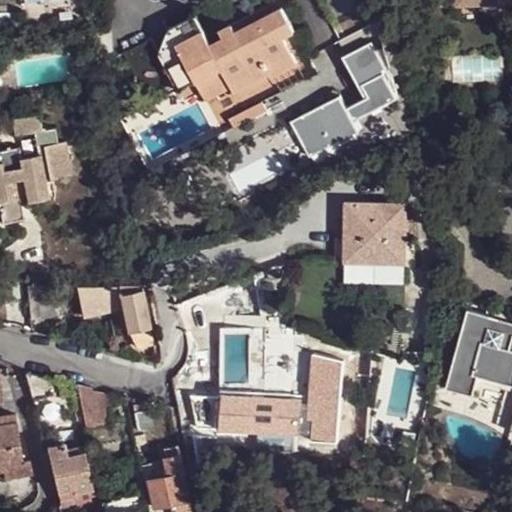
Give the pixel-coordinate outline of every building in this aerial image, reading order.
[(222,80),(226,85),(262,64),(267,67),(291,55),(277,28),(288,21),(276,0),(264,0),(229,20),(224,14),(211,19),(215,27),(201,34),(186,4),(159,17),(168,33),(187,74),(213,60),(222,80)] [(0,19),(0,30),(22,29),(21,20),(15,20),(14,19),(0,19)] [(187,74),(168,33),(150,42),(171,80),(187,74)] [(85,42),(83,34),(72,35),(73,43),(85,42)] [(389,96),(369,36),(334,53),(356,95),(337,105),(330,93),(288,114),(301,139),(323,128),(328,139),(330,142),(350,132),(343,119),(389,96)] [(61,61),(20,60),(19,79),(61,80),(61,61)] [(213,60),(187,74),(198,91),(222,80),(213,60)] [(33,126),(28,109),(2,113),(5,130),(24,127),(30,150),(10,153),(9,142),(0,144),(0,216),(14,213),(12,198),(40,192),(36,176),(63,169),(56,136),(48,137),(45,125),(33,126)] [(301,139),(288,114),(281,117),(299,154),(328,139),(323,128),(301,139)] [(362,192),(360,252),(419,254),(421,194),(362,192)] [(21,289),(24,322),(45,325),(48,327),(61,320),(49,290),(21,289)] [(122,289),(75,290),(81,319),(123,311),(121,298),(122,289)] [(150,330),(141,293),(132,296),(123,297),(121,298),(123,311),(127,334),(130,334),(150,330)] [(482,300),(459,379),(486,386),(492,368),(511,373),(511,336),(511,335),(511,318),(503,316),(506,307),(482,300)] [(153,347),(150,330),(130,334),(138,351),(153,347)] [(186,389),(193,420),(295,422),(296,413),(309,413),(310,435),(338,436),(342,351),(307,345),(308,368),(315,369),(312,394),(295,393),(295,385),(186,389)] [(60,401),(63,383),(26,374),(35,407),(60,401)] [(99,399),(93,390),(79,387),(86,422),(113,417),(109,398),(99,399)] [(175,421),(174,411),(157,407),(155,410),(155,414),(143,412),(146,426),(175,421)] [(0,511),(1,511),(0,501),(0,470),(24,466),(13,415),(0,417),(0,511)] [(77,495),(94,491),(85,453),(69,457),(66,442),(47,447),(59,494),(76,490),(76,495),(77,495)] [(166,449),(170,460),(183,457),(181,445),(166,449)] [(187,475),(183,457),(170,460),(174,478),(187,475)] [(0,470),(0,485),(30,479),(28,466),(24,466),(0,470)] [(176,508),(194,504),(187,475),(174,478),(154,484),(160,511),(176,508)] [(81,510),(95,507),(94,491),(77,495),(81,510)]
